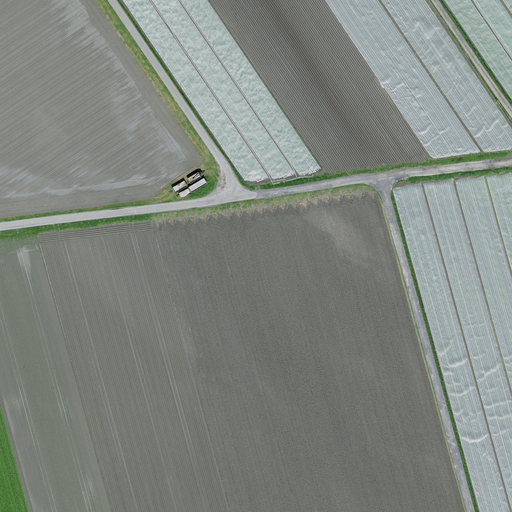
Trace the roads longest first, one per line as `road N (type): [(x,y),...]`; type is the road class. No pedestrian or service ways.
road 1 (track): [(511,166),(0,229)]
road 2 (track): [(381,180),(471,511)]
road 3 (track): [(119,0),(249,196)]
road 4 (track): [(441,0),(511,107)]
